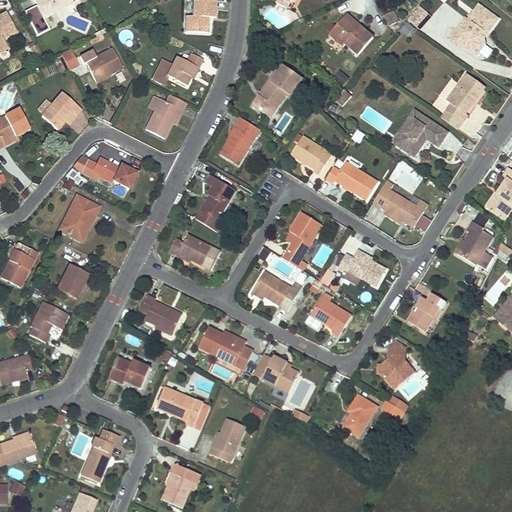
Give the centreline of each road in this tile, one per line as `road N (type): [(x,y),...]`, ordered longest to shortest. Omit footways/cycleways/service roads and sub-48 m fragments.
road 1 (residential): [(220,300),(292,192),(418,258)]
road 2 (residential): [(220,300),(347,361),(360,354),(418,258)]
road 3 (residential): [(0,224),(28,208),(92,136),(115,137),(181,170)]
road 4 (residential): [(239,0),(226,74),(181,170)]
road 5 (residential): [(68,388),(143,434),(144,450),(117,511)]
road 6 (residential): [(136,259),(68,388)]
